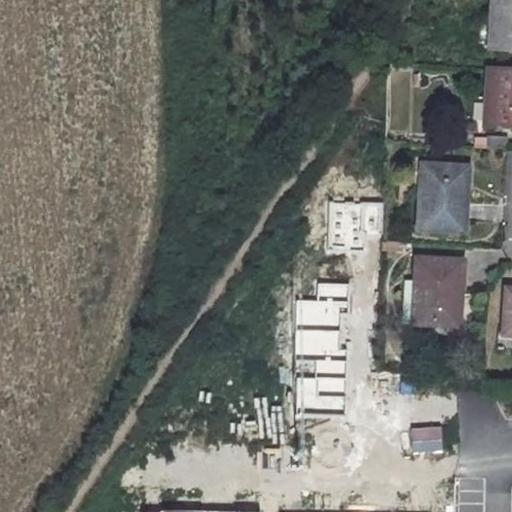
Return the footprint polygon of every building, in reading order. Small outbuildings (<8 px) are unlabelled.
[(511,0),(490,0),(487,50),(511,51),(511,0)] [(511,73),(487,71),(484,125),(511,126),(511,73)] [(421,168),(417,230),(462,233),(466,170),(421,168)] [(404,288),(401,324),(456,328),(461,264),(416,261),(414,290),(404,288)] [(511,291),(505,291),(502,335),(511,335),(511,291)]
